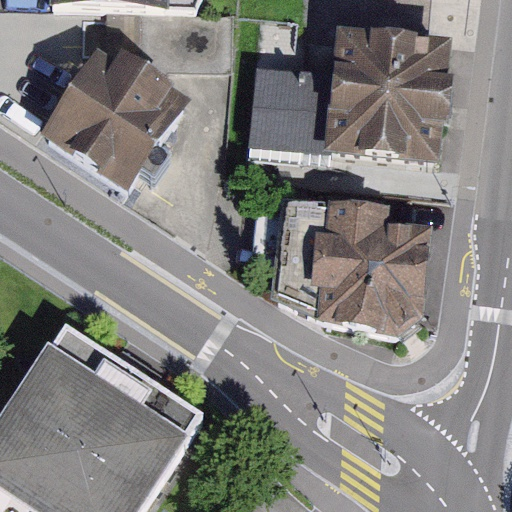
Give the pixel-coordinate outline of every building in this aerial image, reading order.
[(54,0),(54,22),(212,22),(211,0),(54,0)] [(336,82),(261,77),(254,170),(448,184),(458,47),(339,38),(336,82)] [(192,118),(104,58),(42,147),(130,207),(192,118)] [(328,224),(283,221),(274,310),(319,335),(402,353),(426,336),(436,246),(390,241),(392,222),(329,216),(328,224)] [(156,511),(209,433),(65,338),(0,436),(0,511),(156,511)]
